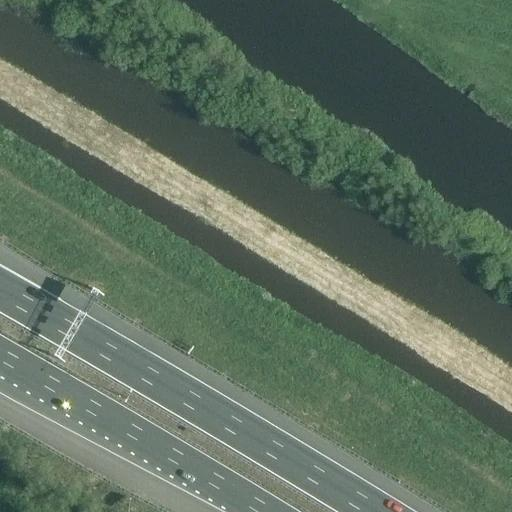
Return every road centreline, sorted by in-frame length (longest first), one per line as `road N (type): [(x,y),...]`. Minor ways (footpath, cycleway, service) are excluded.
road 1 (motorway): [(391,511),(0,281)]
road 2 (motorway): [(0,363),(257,511)]
